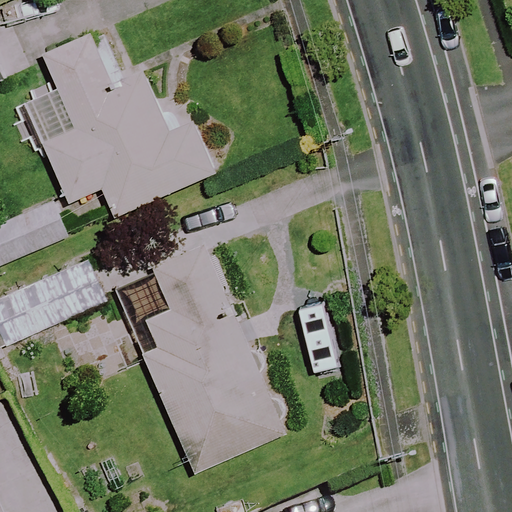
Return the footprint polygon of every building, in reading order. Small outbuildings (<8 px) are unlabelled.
[(133,85),(110,31),(50,58),(63,86),(33,100),(79,203),(109,189),(122,218),(226,171),(204,123),(181,133),(155,75),(133,85)] [(0,85),(12,80),(0,51),(0,85)] [(0,267),(74,237),(60,201),(0,225),(0,267)] [(294,433),(218,256),(125,295),(202,473),(294,433)] [(110,301),(94,265),(20,296),(36,333),(110,301)]
